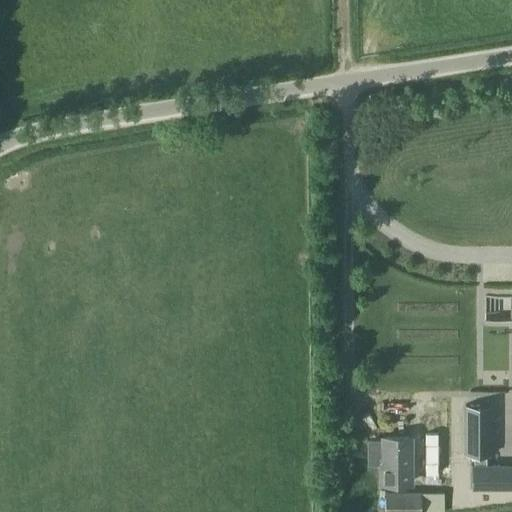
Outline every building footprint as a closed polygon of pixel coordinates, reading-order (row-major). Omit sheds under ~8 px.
[(444,362),(445,374),(466,373),(465,360),(444,362)] [(466,404),(466,454),(474,454),(474,464),(471,464),(471,488),(511,487),(511,464),(486,464),(486,454),(489,454),(489,404),(466,404)] [(408,484),(408,465),(410,465),(410,437),(384,437),(384,440),(369,440),(369,463),(380,463),(380,484),(408,484)] [(340,458),(357,458),(357,441),(340,441),(340,458)] [(387,511),(442,511),(443,493),(387,493),(387,511)]
